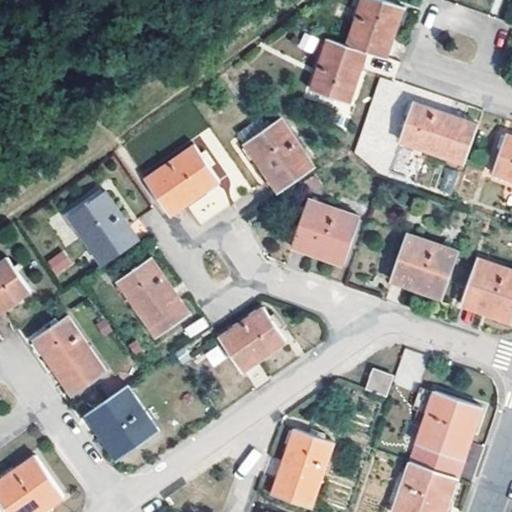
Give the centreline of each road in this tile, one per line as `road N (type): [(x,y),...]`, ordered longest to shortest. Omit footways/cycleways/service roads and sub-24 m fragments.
road 1 (residential): [(370,325),(115,505)]
road 2 (residential): [(246,272),(225,294),(211,294),(183,256),(186,245),(214,230),(243,263)]
road 3 (residential): [(478,84),(490,46),(482,29),(433,23),(414,64)]
road 4 (residential): [(511,358),(403,322),(370,325)]
road 5 (residential): [(246,272),(345,306),(370,325)]
road 6 (residential): [(115,505),(42,404)]
